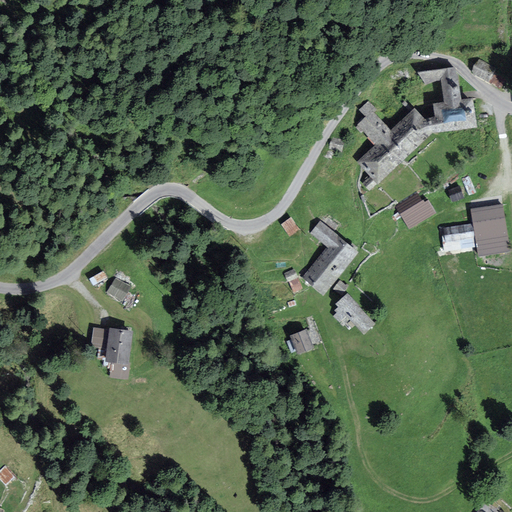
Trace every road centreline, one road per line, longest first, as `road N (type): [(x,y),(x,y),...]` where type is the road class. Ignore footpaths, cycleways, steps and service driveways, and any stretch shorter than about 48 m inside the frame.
road 1 (unclassified): [(511,108),(446,58),(392,56),(349,96),(288,198),(258,223),(225,221),(167,187),(63,279),(0,285)]
road 2 (track): [(511,453),(446,487),(416,495),(389,489),(367,467),(352,424),(338,332)]
